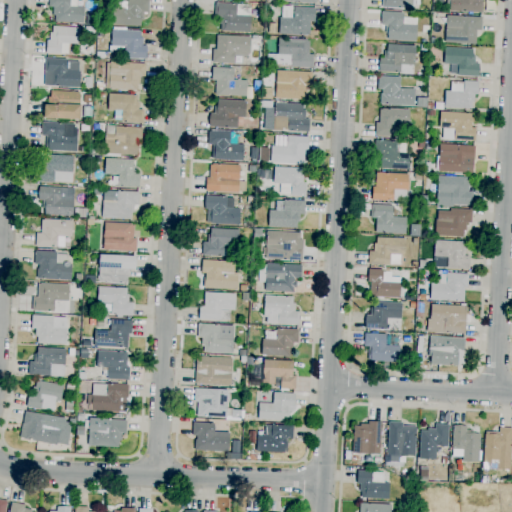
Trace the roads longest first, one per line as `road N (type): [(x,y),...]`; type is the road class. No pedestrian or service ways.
road 1 (residential): [(349,0),(321,511)]
road 2 (residential): [(181,0),(152,481)]
road 3 (residential): [(0,464),(66,479),(323,483)]
road 4 (residential): [(511,71),(495,394)]
road 5 (residential): [(15,0),(0,272)]
road 6 (residential): [(328,386),(511,394)]
